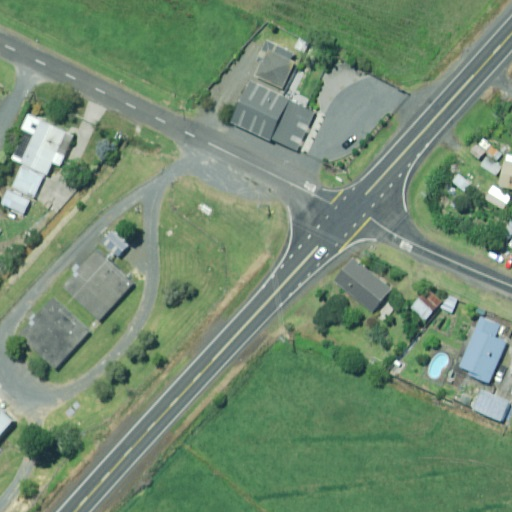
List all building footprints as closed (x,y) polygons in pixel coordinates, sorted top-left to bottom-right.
[(268,57),(259,78),(288,91),(301,63),(295,60),(299,52),(270,40),(263,55),(268,57)] [(296,99),(257,81),(237,126),(276,143),(277,140),(303,152),(320,113),(295,102),(296,99)] [(70,132),(45,121),(24,164),(50,176),(56,163),(64,166),(68,157),(60,153),(70,132)] [(499,153),(487,141),(475,153),(482,160),(490,152),(495,157),(499,153)] [(511,156),(508,155),(501,186),(511,188),(511,156)] [(490,159),(484,167),(496,176),(502,168),(490,159)] [(43,176),(24,167),(17,183),(19,184),(17,189),(33,197),(43,176)] [(474,184),(462,175),(456,182),(467,192),(474,184)] [(483,190),(475,185),(467,199),(475,204),(483,190)] [(511,198),(511,197),(496,187),(488,199),(505,210),(511,198)] [(33,201),(9,191),(4,204),(27,214),(33,201)] [(118,232),(107,243),(123,259),(134,248),(118,232)] [(102,322),(136,286),(99,252),(65,288),(102,322)] [(395,290),(358,261),(340,284),(377,313),(395,290)] [(446,303),(434,291),(416,309),(428,321),(446,303)] [(95,333),(56,298),(21,337),(60,372),(95,333)] [(485,317),(465,367),(476,371),(474,377),(494,385),(511,342),(499,338),(504,325),(485,317)] [(511,406),(511,402),(484,390),(476,409),(505,422),(511,406)] [(0,440),(16,422),(0,407),(0,440)]
